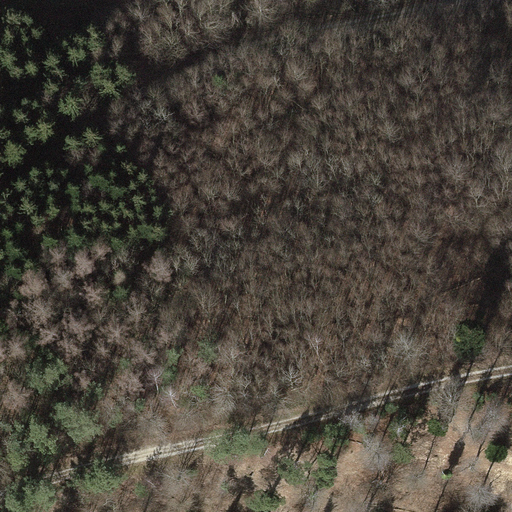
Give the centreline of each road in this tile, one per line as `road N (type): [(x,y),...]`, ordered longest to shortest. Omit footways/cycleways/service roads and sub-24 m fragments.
road 1 (track): [(504,0),(253,51),(129,111),(19,174),(0,194)]
road 2 (track): [(511,377),(353,406),(0,496)]
